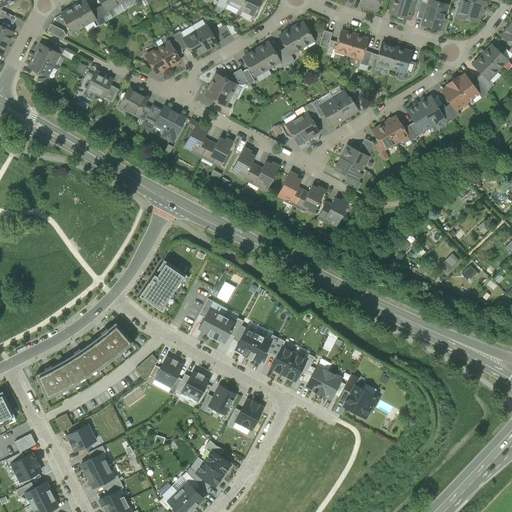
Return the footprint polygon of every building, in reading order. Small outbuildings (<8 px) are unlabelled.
[(85,0),(73,7),(84,25),(95,19),(91,11),(85,0)] [(107,10),(120,3),(117,0),(100,0),(103,4),(107,11),(107,10)] [(219,0),(217,5),(225,9),(228,3),(227,3),(228,0),(219,0)] [(228,3),(241,10),(246,0),(228,0),(227,3),(228,3)] [(260,0),(246,0),(241,10),(253,15),(255,11),(259,10),(260,7),(259,4),(260,0)] [(362,0),(361,5),(376,10),(379,0),(362,0)] [(393,0),(390,13),(406,18),(408,14),(411,13),(412,10),(414,0),(393,0)] [(414,0),(412,10),(418,12),(422,1),(421,0),(414,0)] [(423,19),(423,21),(425,22),(427,26),(439,29),(443,18),(447,5),(431,0),(429,0),(428,3),(423,19)] [(461,0),(457,16),(478,23),(484,2),(484,1),(479,0),(461,0)] [(428,3),(422,1),(418,12),(417,17),(423,19),(428,3)] [(103,4),(98,7),(104,18),(110,14),(107,10),(107,11),(103,4)] [(84,26),(84,25),(73,7),(61,14),(72,33),(84,26)] [(104,18),(98,7),(91,11),(95,19),(97,22),(104,18)] [(0,17),(3,19),(13,24),(16,18),(2,10),(0,13),(0,17)] [(439,30),(444,32),(448,20),(443,18),(439,29),(439,30)] [(303,22),(291,29),(302,47),(314,40),(303,22)] [(47,31),(63,40),(66,35),(63,31),(51,24),(47,31)] [(0,38),(8,43),(10,37),(9,37),(12,31),(0,25),(0,38)] [(207,25),(195,32),(206,50),(217,44),(207,25)] [(215,31),(221,41),(231,35),(225,25),(215,31)] [(511,27),(509,25),(500,36),(511,44),(511,27)] [(290,54),(302,47),(291,29),(279,36),(285,46),(290,54)] [(173,35),(175,39),(182,51),(188,47),(184,39),(179,31),(173,35)] [(319,46),(327,49),(330,38),(332,34),(323,31),(319,46)] [(335,51),(348,55),(354,35),(341,31),(335,51)] [(195,57),(206,50),(195,32),(184,39),(188,47),(195,57)] [(368,39),(354,35),(348,55),(361,59),(362,59),(364,50),(368,39)] [(335,40),(330,38),(327,49),(326,51),(332,53),(335,40)] [(183,53),(182,51),(175,39),(170,42),(178,56),(183,53)] [(169,42),(157,49),(168,67),(180,60),(178,56),(170,42),(169,42)] [(269,42),(257,49),(268,68),(280,61),(275,52),(269,42)] [(376,64),(390,68),(396,48),(382,43),(378,55),(376,63),(376,64)] [(41,44),(35,56),(53,65),(59,54),(51,49),(41,44)] [(59,54),(62,55),(65,49),(54,44),(51,49),(59,54)] [(492,45),(482,55),(498,70),(508,60),(492,45)] [(285,46),(280,49),(288,63),(293,60),(290,54),(285,46)] [(411,52),(396,48),(390,68),(405,72),(408,61),(411,52)] [(156,74),(168,67),(157,49),(145,56),(156,74)] [(267,69),(268,68),(257,49),(243,58),(254,76),(256,75),(267,69)] [(283,66),(288,63),(280,49),(275,52),(280,61),(283,66)] [(360,64),(368,66),(372,53),(364,50),(362,59),(361,59),(360,64)] [(378,55),(372,53),(368,66),(366,70),(373,73),(374,71),(376,64),(376,63),(378,55)] [(489,80),(498,70),(482,55),(472,65),(481,74),(488,80),(489,80)] [(47,77),(53,65),(35,56),(28,67),(37,72),(47,77)] [(132,67),(146,74),(149,69),(135,61),(132,67)] [(405,72),(412,75),(416,63),(408,61),(405,72)] [(78,70),(83,73),(86,65),(81,63),(78,70)] [(376,64),(374,71),(388,75),(390,68),(376,64)] [(246,85),(250,84),(243,72),(241,69),(229,76),(227,80),(237,85),(246,85)] [(247,69),(243,72),(250,84),(255,81),(247,69)] [(267,69),(256,75),(259,80),(270,74),(267,69)] [(87,89),(88,89),(95,93),(103,97),(110,85),(112,79),(96,71),(87,89)] [(33,80),(46,86),(50,78),(47,77),(37,72),(33,80)] [(216,74),(210,85),(231,96),(237,85),(227,80),(216,74)] [(458,77),(452,81),(467,102),(473,98),(472,96),(477,93),(478,94),(479,94),(474,87),(464,74),(459,78),(458,77)] [(476,79),(479,83),(487,92),(494,85),(489,80),(488,80),(481,74),(476,79)] [(462,106),(467,102),(452,81),(446,85),(447,87),(442,91),(451,103),(456,110),(457,110),(455,108),(460,105),(462,106)] [(488,94),(479,83),(474,87),(479,94),(478,94),(481,98),(488,94)] [(103,97),(112,102),(118,89),(110,85),(103,97)] [(226,106),(231,96),(210,85),(204,95),(216,101),(226,106)] [(238,100),(246,85),(237,85),(231,96),(238,100)] [(138,116),(138,117),(144,105),(148,99),(147,98),(129,88),(128,88),(126,93),(125,93),(122,94),(120,97),(121,100),(122,100),(119,106),(138,116)] [(91,100),(95,93),(88,89),(85,96),(91,100)] [(332,98),(333,99),(344,118),(357,110),(350,98),(348,99),(344,91),(332,98)] [(318,100),(321,106),(333,99),(332,98),(329,93),(318,100)] [(430,96),(419,103),(432,126),(443,119),(444,119),(437,108),(430,96)] [(317,99),(311,103),(320,118),(321,118),(326,115),(321,106),(318,100),(317,99)] [(332,125),(344,118),(333,99),(321,106),(326,115),(332,125)] [(212,108),(227,116),(230,108),(226,106),(216,101),(212,108)] [(313,122),(320,118),(311,103),(306,106),(309,111),(307,112),(313,122)] [(420,133),(432,126),(419,103),(407,110),(414,122),(420,133)] [(451,103),(445,107),(452,118),(453,119),(460,114),(457,110),(456,110),(451,103)] [(445,122),(452,118),(445,107),(443,104),(437,108),(444,119),(443,119),(445,122)] [(145,121),(146,119),(151,108),(144,105),(138,117),(138,116),(137,117),(145,121)] [(153,105),(151,108),(146,119),(155,124),(162,110),(153,105)] [(162,136),(172,141),(185,117),(164,106),(162,110),(155,124),(166,129),(162,136)] [(285,122),(286,124),(297,118),(293,111),(282,117),(285,122)] [(307,112),(297,118),(309,139),(319,133),(313,122),(307,112)] [(396,116),(384,124),(395,142),(401,139),(405,142),(409,139),(403,128),(396,116)] [(298,145),(309,139),(297,118),(286,124),(290,131),(298,145)] [(280,125),(286,134),(290,131),(286,124),(285,122),(280,125)] [(408,125),(416,137),(421,134),(420,133),(414,122),(408,125)] [(193,148),(198,151),(198,149),(204,138),(207,131),(202,129),(204,127),(196,123),(184,146),(191,150),(193,148)] [(383,150),(395,142),(384,124),(372,131),(378,141),(383,150)] [(409,139),(410,141),(416,137),(408,125),(403,128),(409,139)] [(198,149),(205,153),(211,141),(204,138),(198,149)] [(213,161),(221,165),(233,142),(225,138),(224,140),(219,138),(216,144),(209,157),(215,159),(213,161)] [(358,151),(369,157),(374,146),(373,144),(372,143),(365,139),(358,151)] [(216,144),(211,141),(205,153),(204,154),(209,157),(216,144)] [(383,150),(378,141),(373,144),(374,146),(383,160),(388,157),(383,150)] [(347,145),(341,158),(362,169),(369,157),(358,151),(347,145)] [(190,152),(202,158),(204,154),(205,153),(198,149),(198,151),(193,148),(191,150),(190,152)] [(240,173),(245,175),(245,174),(252,163),(255,156),(250,154),(251,152),(244,148),(231,171),(239,175),(240,173)] [(209,157),(204,154),(202,158),(212,163),(213,161),(215,159),(209,157)] [(355,180),(362,169),(341,158),(340,157),(336,166),(334,169),(343,174),(345,171),(349,173),(348,177),(355,181),(355,180)] [(259,186),(267,190),(279,166),(272,163),(270,165),(265,162),(262,168),(256,180),(255,181),(261,184),(259,186)] [(245,174),(251,177),(257,166),(252,163),(245,174)] [(262,168),(257,166),(251,177),(256,180),(262,168)] [(286,197),(291,200),(297,187),(301,180),(296,178),(297,176),(289,172),(277,195),(285,199),(286,197)] [(248,182),(251,177),(245,174),(245,175),(240,173),(239,175),(238,177),(248,182)] [(251,177),(248,182),(258,188),(259,186),(261,184),(255,181),(256,180),(251,177)] [(344,183),(358,190),(361,183),(355,180),(355,181),(348,177),(344,183)] [(305,210),(313,214),(325,191),(317,187),(316,189),(311,186),(308,192),(302,204),(301,205),(306,208),(305,210)] [(296,202),(297,201),(303,190),(297,187),(291,200),(296,202)] [(308,192),(303,190),(297,201),(302,204),(308,192)] [(294,206),(296,202),(291,200),(286,197),(285,199),(284,201),(294,206)] [(329,222),(336,226),(348,203),(341,199),(340,201),(335,198),(332,205),(325,217),(330,220),(329,222)] [(296,202),(294,206),(304,212),(305,210),(306,208),(301,205),(302,204),(297,201),(296,202)] [(319,214),(325,217),(332,205),(326,202),(319,214)] [(328,224),(329,222),(330,220),(325,217),(319,214),(317,218),(328,224)] [(399,245),(403,250),(410,245),(406,240),(399,245)] [(449,269),(459,259),(452,253),(443,263),(449,269)] [(139,296),(162,311),(187,275),(164,259),(139,296)] [(468,280),(477,271),(470,265),(461,274),(468,280)] [(199,314),(204,317),(209,308),(210,308),(213,301),(208,298),(199,314)] [(210,308),(223,316),(227,309),(213,301),(210,308)] [(210,308),(209,308),(204,317),(198,329),(207,334),(207,335),(212,338),(223,316),(210,308)] [(239,315),(227,309),(223,316),(235,322),(237,318),(239,315)] [(235,322),(223,316),(212,338),(216,340),(217,339),(224,343),(229,334),(236,322),(235,322)] [(237,318),(235,322),(236,322),(229,334),(235,337),(241,325),(243,321),(237,318)] [(262,327),(250,321),(246,328),(259,334),(262,327)] [(45,370),(35,375),(46,399),(61,392),(74,385),(92,374),(107,364),(122,353),(133,343),(115,322),(107,329),(106,328),(101,333),(102,334),(91,342),(80,350),(79,349),(74,352),(74,353),(60,362),(51,367),(51,366),(44,369),(45,370)] [(234,339),(239,342),(246,328),(241,325),(234,339)] [(273,333),(262,327),(259,334),(269,340),(272,335),(273,333)] [(239,342),(235,349),(243,353),(242,355),(247,357),(259,334),(246,328),(239,342)] [(247,357),(252,360),(252,358),(260,362),(266,351),(271,341),(269,340),(259,334),(247,357)] [(271,341),(266,351),(271,354),(279,338),(272,335),(269,340),(271,341)] [(285,341),(279,338),(271,354),(276,357),(282,346),(285,341)] [(271,367),(283,374),(294,353),(282,346),(276,357),(271,367)] [(306,359),(294,353),(283,374),(295,380),(301,370),(306,359)] [(135,369),(145,380),(148,377),(157,360),(152,354),(135,369)] [(314,357),(309,354),(306,359),(301,370),(306,372),(310,365),(314,357)] [(155,378),(171,387),(176,376),(182,366),(177,363),(177,361),(173,358),(172,360),(166,357),(160,368),(155,378)] [(155,378),(160,368),(155,365),(150,376),(155,378)] [(302,380),(308,383),(315,368),(310,365),(306,372),(302,380)] [(308,383),(306,386),(318,393),(329,372),(317,365),(315,368),(308,383)] [(197,401),(208,380),(203,377),(204,375),(198,372),(197,373),(193,371),(190,376),(181,392),(190,397),(197,401)] [(342,378),(329,372),(318,393),(331,399),(333,394),(340,381),(342,378)] [(176,390),(181,392),(190,376),(185,374),(182,379),(176,390)] [(343,388),(351,392),(355,385),(356,385),(359,378),(351,374),(345,384),(343,388)] [(382,375),(379,381),(386,384),(389,378),(382,375)] [(182,379),(176,376),(171,387),(168,392),(173,395),(176,390),(182,379)] [(171,387),(155,378),(152,384),(168,392),(171,387)] [(340,381),(333,394),(339,397),(343,388),(345,384),(340,381)] [(365,418),(376,396),(373,395),(376,389),(365,383),(362,389),(356,385),(355,385),(351,392),(344,406),(365,418)] [(235,394),(220,386),(214,397),(209,406),(210,406),(224,414),(235,394)] [(2,391),(0,391),(0,423),(15,416),(2,391)] [(186,404),(190,397),(181,392),(178,399),(186,404)] [(207,412),(210,406),(209,406),(214,397),(208,394),(200,408),(207,412)] [(236,421),(251,429),(263,408),(247,400),(241,411),(236,421)] [(236,421),(241,411),(235,408),(227,424),(233,427),(236,421)] [(66,413),(55,419),(61,432),(73,426),(66,413)] [(0,427),(16,419),(15,416),(0,423),(0,427)] [(88,425),(67,436),(75,451),(95,440),(88,425)] [(20,452),(36,444),(30,433),(14,441),(20,452)] [(212,450),(220,456),(224,450),(216,445),(210,440),(205,446),(212,451),(212,450)] [(88,453),(91,459),(102,453),(102,454),(106,452),(102,446),(88,453)] [(212,451),(204,462),(223,475),(231,464),(220,456),(212,450),(212,451)] [(6,460),(8,465),(25,457),(22,451),(6,460)] [(25,457),(8,465),(4,467),(10,478),(17,474),(21,481),(40,471),(37,465),(39,464),(39,463),(38,464),(35,459),(36,458),(34,458),(32,453),(25,457)] [(81,464),(87,476),(108,465),(102,454),(102,453),(91,459),(81,464)] [(197,457),(189,467),(196,472),(204,462),(197,457)] [(203,478),(214,487),(223,475),(204,462),(196,472),(196,473),(203,478)] [(114,477),(108,465),(87,476),(93,488),(103,483),(114,477)] [(199,484),(203,478),(196,473),(196,472),(189,467),(186,472),(199,484)] [(182,476),(187,482),(194,489),(199,484),(186,472),(182,476)] [(103,483),(106,488),(120,481),(117,475),(114,477),(103,483)] [(124,488),(120,481),(106,488),(109,494),(120,489),(124,488)] [(15,490),(19,497),(26,493),(25,493),(34,488),(31,482),(15,490)] [(26,493),(31,505),(52,494),(46,482),(34,488),(25,493),(26,493)] [(187,482),(177,492),(193,508),(203,498),(194,489),(187,482)] [(105,511),(126,501),(120,489),(109,494),(99,499),(105,511)] [(189,511),(193,508),(177,492),(167,501),(172,506),(177,511),(189,511)] [(46,511),(58,506),(52,494),(31,505),(35,511),(46,511)] [(172,506),(167,501),(163,497),(159,501),(168,510),(172,506)] [(131,511),(126,501),(105,511),(131,511)]
